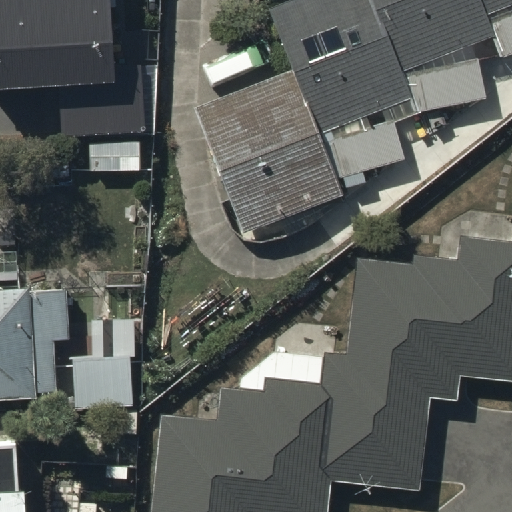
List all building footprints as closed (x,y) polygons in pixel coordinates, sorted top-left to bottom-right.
[(0,0),(0,101),(65,98),(67,141),(151,137),(155,76),(120,77),(117,0),(0,0)] [(511,0),(304,0),(269,14),(293,76),(193,114),(242,240),(345,200),(337,181),(406,162),(391,110),(408,104),(410,117),(485,103),(475,48),(492,42),(500,63),(511,58),(511,0)] [(78,172),(89,172),(89,174),(139,174),(139,144),(89,144),(89,147),(78,147),(78,172)] [(511,244),(461,239),(458,265),(416,261),(415,269),(355,262),(345,360),(276,353),(240,382),(239,395),(219,393),(216,426),(161,421),(151,511),(328,511),(331,485),(416,494),(426,402),(454,405),(457,380),(511,385),(511,244)] [(0,407),(36,406),(36,401),(62,400),(60,367),(55,368),(54,344),(70,344),(68,292),(67,269),(0,271),(0,407)] [(73,361),(74,414),(133,412),(132,363),(136,363),(135,325),(139,325),(139,288),(96,289),(96,322),(112,322),(113,360),(73,361)] [(0,511),(25,511),(25,503),(17,503),(14,448),(0,448),(0,511)]
